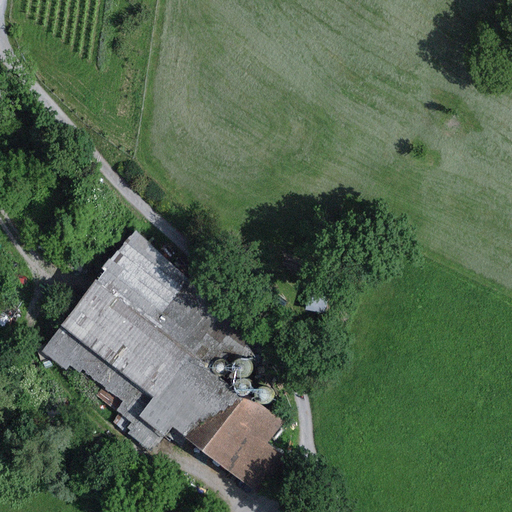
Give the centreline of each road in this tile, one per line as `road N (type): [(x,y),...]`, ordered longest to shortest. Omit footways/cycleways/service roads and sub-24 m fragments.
road 1 (track): [(0,43),(17,72),(131,195),(275,325),(293,355),(301,453),(337,511)]
road 2 (track): [(253,506),(113,438),(69,404),(27,312),(48,269),(0,210)]
